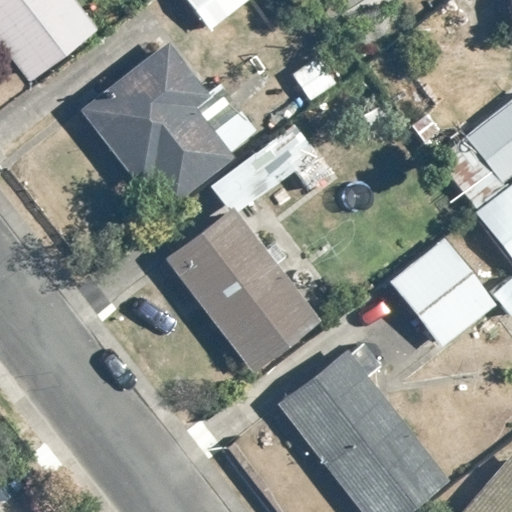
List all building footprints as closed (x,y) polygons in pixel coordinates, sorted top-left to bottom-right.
[(73,0),(0,0),(0,46),(29,84),(98,31),(73,0)] [(232,0),(179,0),(200,26),(232,0)] [(170,37),(77,109),(140,189),(152,180),(173,207),(236,157),(198,108),(215,95),(170,37)] [(511,160),(511,91),(455,133),(488,178),(511,160)] [(511,173),(469,207),(511,262),(511,173)] [(235,207),(167,259),(252,372),(321,321),(235,207)] [(488,300),(437,234),(382,277),(432,342),(488,300)] [(349,349),(280,402),(365,511),(411,511),(451,481),(349,349)] [(511,511),(511,456),(464,511),(511,511)]
